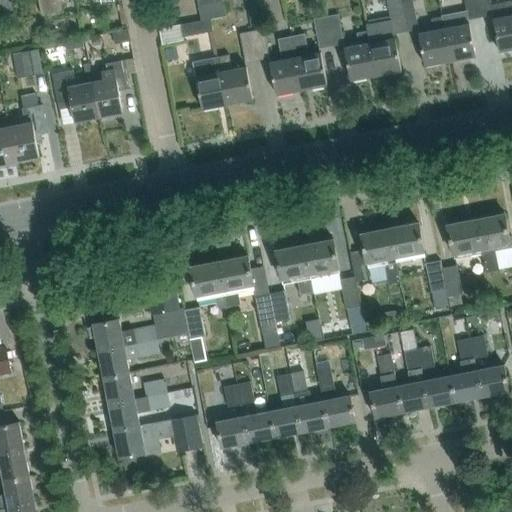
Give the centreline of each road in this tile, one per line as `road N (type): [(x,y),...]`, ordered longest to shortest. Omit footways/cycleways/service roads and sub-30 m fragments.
road 1 (tertiary): [(174,183),(511,119)]
road 2 (residential): [(168,511),(432,462)]
road 3 (residential): [(73,511),(26,295)]
road 4 (residential): [(174,183),(137,0)]
road 5 (tertiary): [(26,212),(174,183)]
